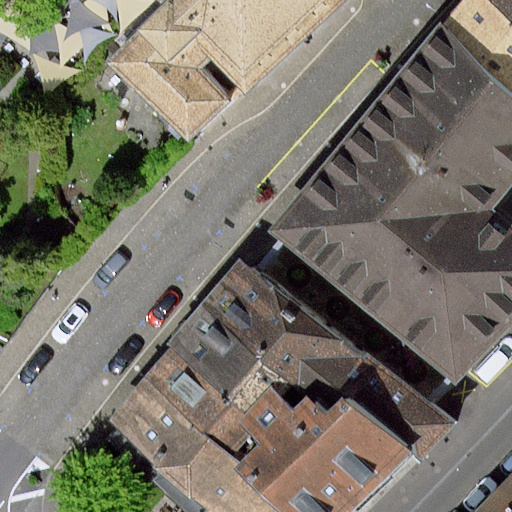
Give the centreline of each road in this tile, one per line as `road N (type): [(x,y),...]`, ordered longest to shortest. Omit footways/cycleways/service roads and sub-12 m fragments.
road 1 (residential): [(406,0),(177,222),(0,467)]
road 2 (residential): [(426,511),(511,414)]
